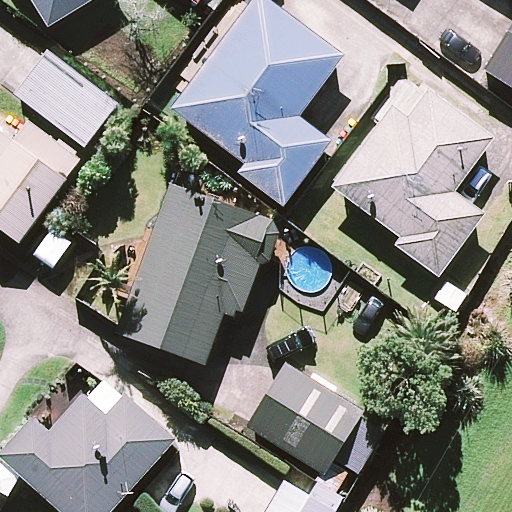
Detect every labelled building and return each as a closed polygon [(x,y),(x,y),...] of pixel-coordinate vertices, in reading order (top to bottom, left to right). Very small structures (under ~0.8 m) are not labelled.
[(302,163),(337,118),(318,90),(370,9),(357,0),(237,0),(187,71),(302,163)] [(511,18),(501,37),(511,45),(511,18)] [(511,153),(511,94),(438,30),(339,142),(455,238),(511,153)] [(117,104),(47,51),(16,93),(86,145),(117,104)] [(18,135),(0,121),(0,225),(21,241),(82,159),(30,119),(18,135)] [(230,334),(283,173),(169,137),(131,303),(230,334)] [(383,378),(308,321),(268,398),(354,440),(383,378)] [(97,511),(197,411),(101,328),(6,428),(94,511),(97,511)] [(242,511),(204,490),(186,511),(242,511)]
